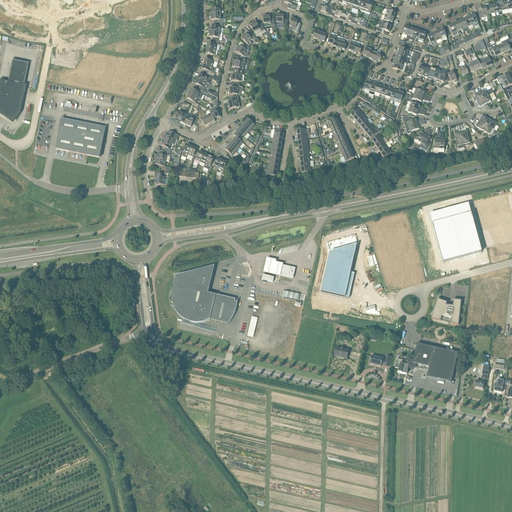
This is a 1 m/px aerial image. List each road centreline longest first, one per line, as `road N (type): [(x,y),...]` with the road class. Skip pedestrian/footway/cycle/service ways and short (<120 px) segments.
road 1 (secondary): [(148,332),(174,351),(511,428)]
road 2 (secondary): [(281,215),(511,168)]
road 3 (tertiary): [(0,387),(148,332)]
road 4 (residential): [(277,7),(255,13),(232,43),(221,93),(227,120)]
road 5 (residential): [(162,123),(195,55),(200,0)]
road 6 (unclassified): [(49,46),(26,143),(16,147),(0,136)]
road 7 (secondary): [(281,215),(156,232)]
road 8 (secondary): [(158,242),(281,215)]
road 9 (tertiary): [(148,116),(176,65),(185,0)]
road 10 (secondary): [(0,264),(119,248)]
